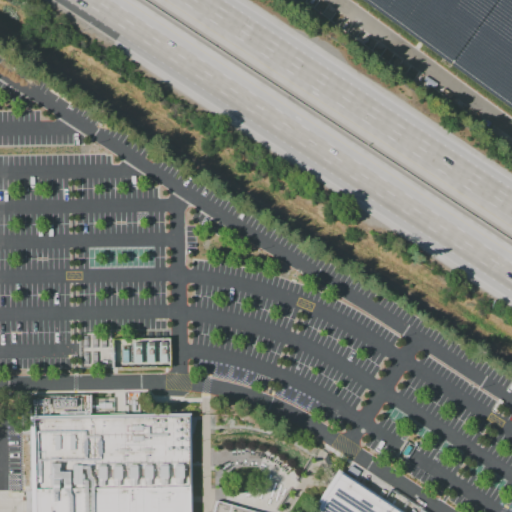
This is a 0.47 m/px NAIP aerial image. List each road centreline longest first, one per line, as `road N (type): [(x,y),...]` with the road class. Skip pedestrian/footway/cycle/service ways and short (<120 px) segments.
road 1 (motorway): [(94,0),(511,274)]
road 2 (motorway): [(511,207),(196,0)]
